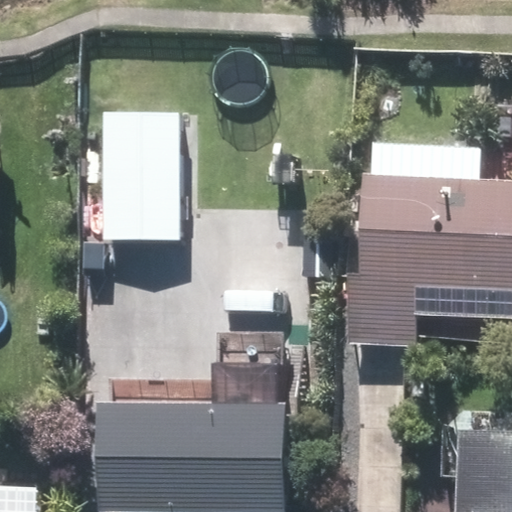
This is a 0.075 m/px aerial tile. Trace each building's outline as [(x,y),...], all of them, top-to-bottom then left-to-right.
[(189,245),(190,120),(119,118),(117,242),(189,245)] [(511,185),(384,181),(381,280),(369,280),(367,348),(431,351),(433,292),(511,294),(511,185)] [(357,233),(375,235),(375,215),(357,215),(357,233)] [(317,511),(319,411),(129,411),(128,511),(317,511)] [(511,511),(511,436),(474,435),(470,511),(511,511)]
